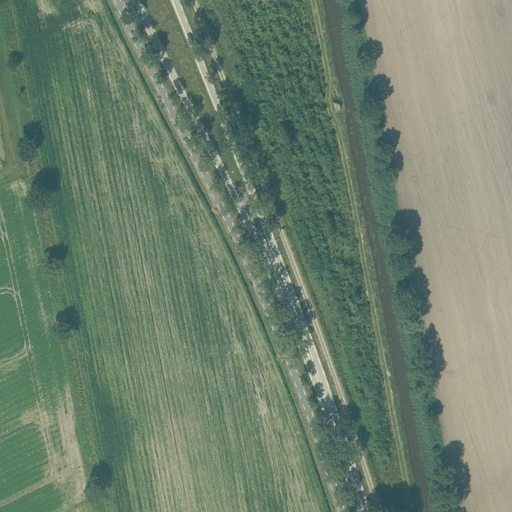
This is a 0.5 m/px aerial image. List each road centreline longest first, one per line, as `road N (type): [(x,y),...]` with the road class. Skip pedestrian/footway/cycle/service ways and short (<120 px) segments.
road 1 (unclassified): [(343,511),(257,280),(119,0)]
road 2 (primary): [(136,0),(290,304)]
road 3 (primary): [(290,304),(175,0)]
road 4 (primary): [(363,511),(290,304)]
